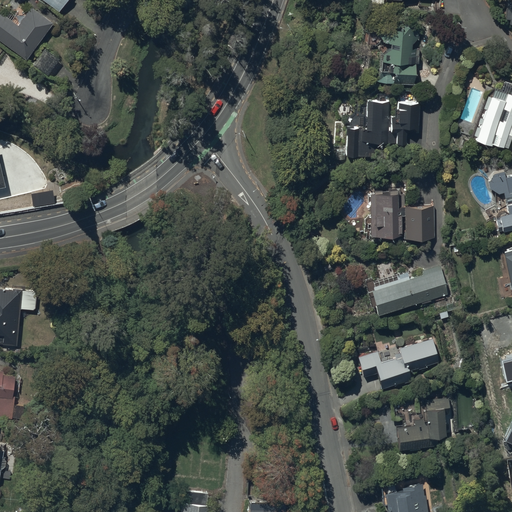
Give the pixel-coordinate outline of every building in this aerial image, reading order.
[(41,0),(60,13),(68,0),(41,0)] [(0,13),(0,38),(28,58),(54,22),(31,5),(17,25),(0,13)] [(418,59),(420,20),(385,18),(384,19),(383,19),(382,19),(381,20),(380,20),(380,21),(379,22),(378,23),(378,24),(378,25),(377,26),(377,27),(378,28),(378,29),(378,30),(378,31),(379,31),(379,32),(380,32),(380,33),(381,33),(379,78),(392,78),(392,80),(413,80),(414,58),(418,59)] [(46,48),(33,64),(48,76),(60,60),(46,48)] [(483,103),(485,103),(474,133),(490,139),(490,137),(507,144),(511,132),(511,123),(510,122),(511,118),(511,82),(504,79),(500,88),(493,85),(490,92),(488,91),(483,103)] [(388,96),(366,95),(365,123),(363,123),(362,137),(392,138),(392,132),(387,132),(388,96)] [(418,128),(420,98),(397,97),(397,103),(394,103),(393,114),(390,114),(390,126),(396,126),(395,138),(405,139),(406,127),(418,128)] [(358,123),(347,123),(345,150),(357,150),(358,123)] [(505,200),(506,200),(507,207),(499,208),(502,225),(511,223),(511,187),(507,188),(504,168),(493,169),(488,176),(490,184),(498,189),(502,188),(505,200)] [(388,186),(369,186),(369,229),(400,229),(400,216),(400,212),(404,212),(404,233),(433,233),(433,202),(401,202),(401,184),(396,184),(396,183),(388,183),(388,186)] [(511,242),(502,244),(511,287),(511,242)] [(447,291),(439,262),(421,266),(422,271),(408,274),(407,271),(371,278),(372,281),(370,281),(376,306),(421,297),(421,300),(431,298),(430,296),(447,291)] [(0,326),(2,327),(1,339),(16,340),(20,285),(0,283),(0,326)] [(37,289),(23,288),(22,306),(36,307),(37,289)] [(438,360),(432,336),(398,343),(401,358),(397,359),(396,354),(393,355),(391,347),(358,354),(362,373),(377,370),(380,382),(393,379),(393,382),(411,378),(408,366),(418,364),(418,366),(426,365),(426,362),(438,360)] [(0,391),(11,393),(13,372),(2,371),(2,367),(0,366),(0,391)] [(0,391),(0,414),(8,415),(11,393),(0,391)] [(448,394),(425,395),(425,415),(414,415),(414,420),(396,421),(397,443),(408,442),(408,445),(419,445),(419,442),(426,442),(426,429),(444,428),(443,411),(449,411),(448,394)] [(383,500),(386,500),(387,511),(432,511),(427,473),(419,474),(419,475),(405,477),(404,472),(379,475),(383,500)] [(208,511),(211,492),(184,489),(180,511),(208,511)] [(283,511),(284,504),(249,503),(248,511),(283,511)]
